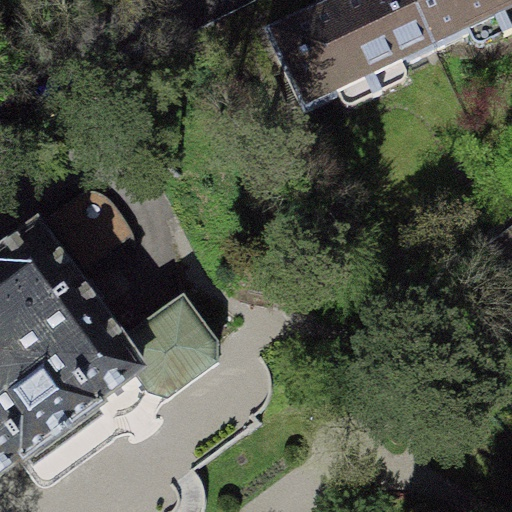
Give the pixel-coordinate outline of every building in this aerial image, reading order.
[(435,52),(410,0),(315,0),(318,8),(265,33),(304,114),(435,52)] [(511,0),(410,0),(435,52),(511,14),(511,0)] [(79,195),(46,219),(85,272),(111,253),(133,236),(131,232),(124,219),(112,202),(109,199),(106,197),(102,195),(98,193),(93,192),(88,192),(84,193),(79,195)] [(0,474),(19,460),(22,463),(102,403),(99,399),(137,372),(150,390),(168,395),(213,360),(214,343),(200,324),(202,322),(184,298),(124,342),(37,225),(0,251),(0,474)] [(511,225),(488,245),(509,272),(511,270),(511,225)]
